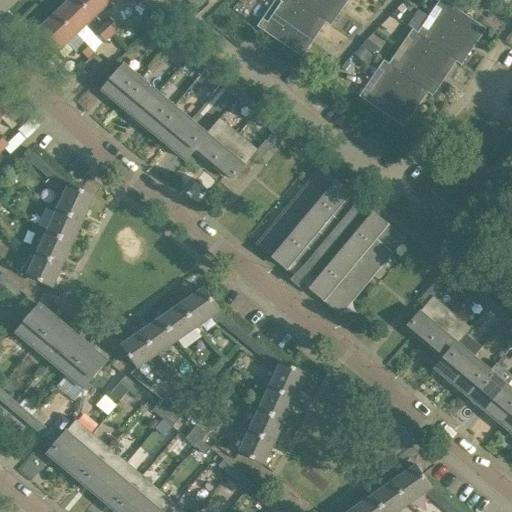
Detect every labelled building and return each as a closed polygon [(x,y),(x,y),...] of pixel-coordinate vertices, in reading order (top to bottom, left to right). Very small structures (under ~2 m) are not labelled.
[(78,0),(70,0),(56,14),(76,35),(95,17),(78,0)] [(78,0),(95,17),(112,0),(78,0)] [(186,0),(196,11),(207,0),(186,0)] [(293,0),(278,0),(281,2),(274,13),(313,40),(325,23),(326,22),(293,0)] [(342,9),(328,0),(293,0),(326,22),(325,23),(330,26),(342,9)] [(328,0),(342,9),(348,0),(328,0)] [(443,0),(441,0),(430,17),(474,47),(486,29),(443,0)] [(402,8),(392,17),(395,20),(404,10),(402,8)] [(313,40),(274,13),(267,23),(262,19),(257,27),(301,57),(313,40)] [(56,14),(38,32),(57,52),(67,44),(75,53),(78,49),(88,59),(94,53),(76,35),(56,14)] [(419,33),(419,34),(457,61),(462,65),(474,47),(430,17),(419,33)] [(109,19),(103,25),(112,36),(119,30),(109,19)] [(112,36),(103,25),(96,31),(106,42),(112,36)] [(402,25),(398,31),(407,36),(411,31),(402,25)] [(160,35),(170,44),(176,37),(166,29),(160,35)] [(414,30),(401,49),(407,53),(445,79),(457,61),(419,34),(419,33),(414,30)] [(176,37),(170,44),(180,52),(186,45),(176,37)] [(377,47),(368,40),(363,47),(372,54),(377,47)] [(360,46),(353,54),(362,62),(369,54),(360,46)] [(391,64),(390,65),(428,91),(428,92),(433,96),(445,79),(407,53),(401,63),(394,59),(391,64)] [(54,56),(47,63),(54,71),(62,64),(54,56)] [(194,63),(203,71),(209,65),(199,56),(194,63)] [(385,60),(372,80),(416,109),(428,92),(428,91),(390,65),(391,64),(385,60)] [(354,69),(346,64),(342,71),(349,76),(354,69)] [(105,87),(101,93),(107,99),(107,100),(110,97),(119,105),(141,79),(124,65),(105,87)] [(209,65),(203,71),(213,79),(219,73),(209,65)] [(141,79),(119,105),(129,113),(126,116),(133,122),(157,93),(141,79)] [(372,80),(360,97),(404,127),(416,109),(372,80)] [(227,91),(237,99),(242,92),(232,84),(227,91)] [(242,92),(237,99),(247,107),(252,101),(242,92)] [(157,93),(133,122),(141,128),(143,125),(153,133),(174,107),(157,93)] [(174,107),(153,133),(162,140),(159,143),(167,150),(190,121),(174,107)] [(0,110),(0,148),(3,151),(5,149),(9,145),(8,144),(0,135),(0,117),(4,114),(0,110)] [(15,126),(4,114),(0,117),(0,118),(10,130),(15,126)] [(269,115),(264,121),(274,130),(279,123),(269,115)] [(207,135),(192,153),(193,153),(204,163),(207,159),(213,164),(238,134),(219,118),(206,134),(207,135)] [(190,121),(167,150),(174,156),(176,152),(186,161),(193,153),(192,153),(207,135),(206,134),(190,121)] [(286,129),(279,123),(274,130),(272,132),(279,137),(286,129)] [(279,137),(272,132),(265,141),(272,146),(279,137)] [(9,145),(5,149),(11,155),(23,143),(26,141),(19,133),(8,144),(9,145)] [(213,164),(210,167),(223,178),(226,175),(233,180),(251,158),(258,150),(257,150),(238,134),(213,164)] [(272,146),(265,141),(258,149),(265,155),(272,146)] [(42,161),(30,150),(29,149),(23,156),(36,168),(42,161)] [(265,155),(258,149),(257,150),(258,150),(251,158),(258,163),(265,155)] [(431,191),(447,205),(482,164),(465,150),(431,191)] [(56,173),(42,161),(36,168),(50,180),(56,173)] [(482,164),(447,205),(464,219),(498,178),(482,164)] [(257,245),(340,314),(403,238),(365,206),(368,204),(360,197),(358,200),(320,169),(257,245)] [(56,173),(50,180),(65,193),(68,186),(69,185),(56,173)] [(65,193),(59,207),(84,219),(94,196),(69,184),(68,186),(65,193)] [(59,207),(48,230),(73,242),(84,219),(59,207)] [(48,230),(37,253),(63,265),(73,242),(48,230)] [(37,253),(27,276),(52,288),(63,265),(37,253)] [(456,271),(449,265),(443,271),(450,277),(451,278),(456,271)] [(450,277),(443,271),(435,280),(442,286),(450,277)] [(456,271),(451,278),(460,285),(465,279),(456,271)] [(0,283),(6,289),(11,282),(2,274),(0,275),(0,283)] [(442,286),(435,280),(428,290),(434,295),(442,286)] [(11,282),(6,289),(16,297),(21,290),(11,282)] [(204,288),(183,302),(199,325),(212,316),(220,311),(204,288)] [(433,296),(433,297),(434,295),(428,290),(426,291),(420,299),(426,304),(433,296)] [(477,300),(486,308),(492,301),(482,293),(477,300)] [(426,304),(408,326),(414,332),(411,336),(424,347),(427,343),(427,342),(452,312),(433,297),(433,296),(426,304)] [(492,301),(486,308),(497,316),(502,310),(492,301)] [(183,302),(163,317),(178,340),(199,325),(183,302)] [(16,332),(33,347),(57,319),(39,305),(16,332)] [(220,311),(212,316),(223,325),(229,318),(220,311)] [(452,312),(427,342),(427,343),(433,348),(430,351),(441,361),(442,362),(457,344),(471,328),(452,312)] [(163,317),(142,331),(158,354),(178,340),(163,317)] [(238,326),(229,318),(223,325),(232,333),(238,326)] [(33,347),(50,361),(73,333),(57,319),(33,347)] [(238,326),(232,333),(241,340),(247,333),(238,326)] [(158,354),(142,331),(121,346),(137,368),(158,354)] [(50,361),(67,375),(90,347),(73,333),(50,361)] [(248,347),(277,371),(281,362),(254,340),(248,347)] [(441,361),(435,369),(445,377),(442,380),(449,385),(473,357),(457,344),(442,362),(441,361)] [(90,347),(67,375),(84,389),(107,361),(90,347)] [(473,357),(449,385),(457,392),(459,389),(468,396),(489,371),(473,357)] [(277,371),(270,385),(296,396),(306,373),(281,362),(277,371)] [(489,371),(468,396),(478,405),(475,408),(482,413),(506,384),(511,377),(511,376),(496,363),(489,371)] [(129,390),(129,391),(135,385),(125,376),(119,383),(129,390)] [(119,383),(114,389),(123,397),(129,390),(119,383)] [(511,389),(506,384),(482,413),(490,420),(492,417),(501,424),(511,410),(511,389)] [(135,385),(129,391),(139,399),(145,393),(135,385)] [(270,385),(260,408),(285,419),(296,396),(270,385)] [(0,389),(0,400),(4,404),(9,397),(0,389)] [(97,406),(110,413),(116,401),(103,394),(97,406)] [(152,411),(162,419),(168,412),(158,404),(152,411)] [(173,406),(168,412),(178,421),(183,414),(173,406)] [(15,414),(26,423),(32,416),(21,407),(15,414)] [(260,408),(249,431),(274,442),(285,419),(260,408)] [(511,410),(501,424),(511,432),(508,435),(511,438),(511,410)] [(168,412),(162,419),(172,427),(178,421),(168,412)] [(32,416),(26,423),(37,432),(42,425),(32,416)] [(56,461),(65,468),(93,434),(76,420),(47,454),(55,461),(56,461)] [(196,426),(191,432),(201,440),(206,434),(196,426)] [(274,442),(249,431),(239,454),(264,465),(274,442)] [(185,438),(195,447),(201,440),(191,432),(185,438)] [(73,476),(80,483),(110,448),(93,434),(65,468),(73,475),(73,476)] [(201,440),(195,447),(205,455),(211,448),(201,440)] [(89,488),(98,496),(126,462),(110,448),(80,483),(88,489),(89,488)] [(218,466),(228,474),(234,468),(224,460),(218,466)] [(106,504),(113,510),(143,476),(126,462),(98,496),(106,503),(106,504)] [(416,465),(395,480),(411,502),(424,493),(431,488),(432,488),(416,465)] [(234,468),(228,474),(238,483),(244,476),(234,468)] [(140,511),(159,490),(143,476),(113,510),(115,511),(140,511)] [(395,480),(375,494),(387,511),(397,511),(411,502),(395,480)] [(431,488),(424,493),(439,506),(445,499),(432,488),(431,488)] [(168,511),(176,504),(159,490),(140,511),(168,511)] [(255,497),(265,505),(271,499),(261,490),(255,497)] [(387,511),(375,494),(354,508),(356,511),(387,511)] [(458,511),(459,511),(446,500),(445,499),(439,506),(440,506),(446,511),(458,511)]
